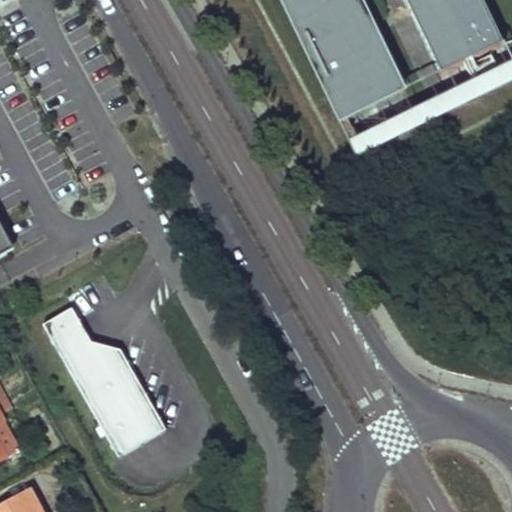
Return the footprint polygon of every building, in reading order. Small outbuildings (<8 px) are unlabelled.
[(511,0),(288,0),(346,120),(398,96),(352,0),(403,0),(439,74),(502,45),(479,0),(511,0)] [(412,113),(359,0),(352,0),(398,96),(346,120),(355,140),(412,113)] [(72,310),(42,327),(119,460),(168,433),(122,353),(91,344),(72,310)] [(0,414),(10,409),(0,390),(0,414)] [(0,464),(10,459),(0,442),(0,427),(4,425),(0,417),(0,464)] [(40,511),(31,495),(0,511),(40,511)]
